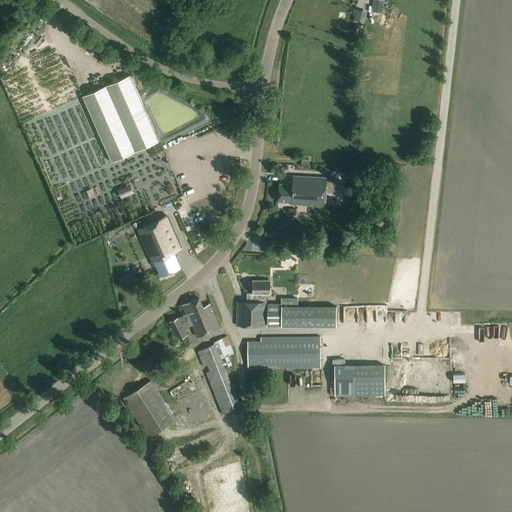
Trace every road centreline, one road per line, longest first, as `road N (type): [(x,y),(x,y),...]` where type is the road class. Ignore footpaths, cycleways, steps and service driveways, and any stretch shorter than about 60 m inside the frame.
road 1 (tertiary): [(0,435),(218,258),(250,203),(261,90)]
road 2 (unknown): [(338,332),(420,328),(458,0)]
road 3 (unclassified): [(57,0),(171,73),(261,90)]
